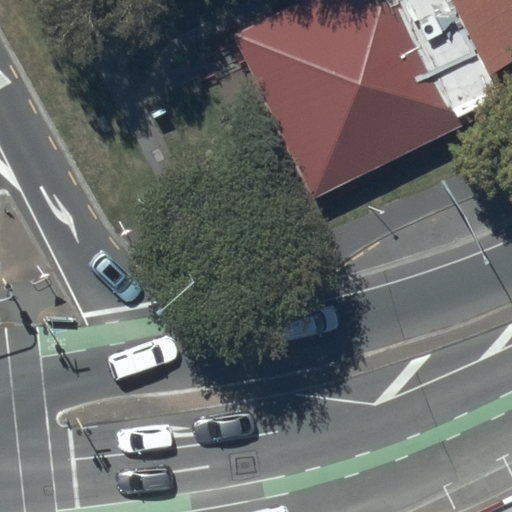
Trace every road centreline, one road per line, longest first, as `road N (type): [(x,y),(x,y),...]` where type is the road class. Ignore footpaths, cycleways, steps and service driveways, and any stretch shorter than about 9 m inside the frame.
road 1 (primary): [(0,142),(45,185),(138,309),(198,331),(289,345)]
road 2 (secondary): [(311,428),(0,461)]
road 3 (secondary): [(0,426),(65,393),(289,345)]
road 4 (secondary): [(289,345),(511,278)]
road 5 (secondary): [(511,367),(455,393),(311,428)]
